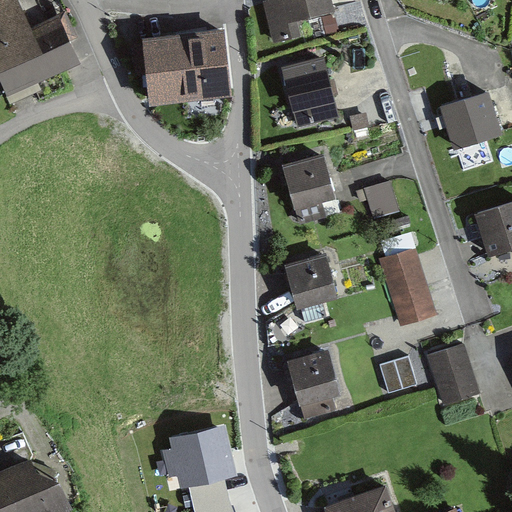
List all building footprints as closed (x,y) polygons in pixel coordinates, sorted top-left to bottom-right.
[(37,0),(0,0),(0,75),(7,92),(78,59),(69,39),(76,36),(72,26),(65,29),(58,16),(48,21),(37,0)] [(278,0),(270,2),(280,49),(312,42),(307,19),(343,11),(340,0),(278,0)] [(153,46),(137,48),(140,80),(157,78),(160,105),(232,98),(226,30),(152,36),(153,46)] [(331,57),(292,65),(304,122),(342,115),(331,57)] [(497,95),(452,109),(464,148),(509,135),(497,95)] [(329,155),(291,165),(303,209),(342,199),(329,155)] [(392,181),(368,190),(379,221),(403,212),(392,181)] [(511,201),(478,212),(492,254),(511,247),(511,201)] [(420,250),(381,262),(401,327),(439,315),(420,250)] [(325,258),(289,268),(299,306),(302,305),(306,321),(326,316),(321,297),(335,293),(325,258)] [(468,342),(431,353),(447,405),(484,394),(468,342)] [(329,353),(292,363),(306,416),(333,409),(329,394),(340,391),(336,378),(343,376),(338,358),(331,360),(329,353)] [(412,359),(383,367),(391,396),(421,387),(412,359)] [(221,429),(179,441),(198,508),(229,499),(222,474),(233,471),(221,429)] [(58,473),(38,466),(33,454),(0,468),(0,511),(50,511),(72,503),(58,473)] [(394,511),(386,486),(328,505),(330,511),(394,511)] [(198,508),(199,511),(233,511),(229,499),(198,508)]
